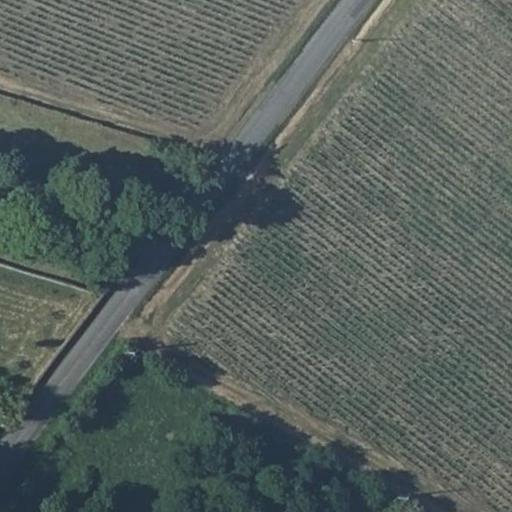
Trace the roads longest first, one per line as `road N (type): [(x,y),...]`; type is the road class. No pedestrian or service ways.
road 1 (tertiary): [(0,469),(360,0)]
road 2 (unknown): [(168,243),(0,200)]
